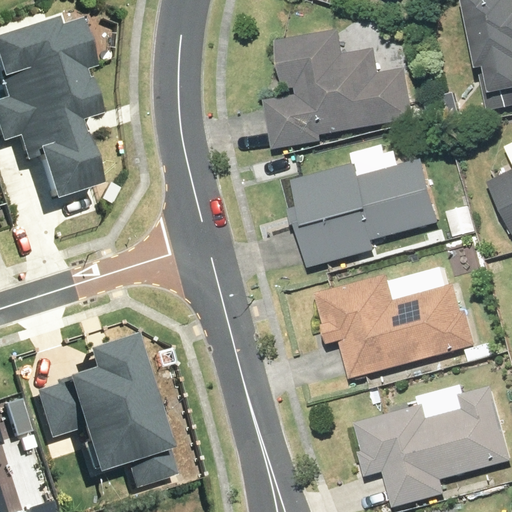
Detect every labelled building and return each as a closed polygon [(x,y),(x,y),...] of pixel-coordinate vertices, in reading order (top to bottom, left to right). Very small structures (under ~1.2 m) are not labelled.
[(511,0),(460,0),(475,70),(478,69),(487,112),(511,106),(511,0)] [(60,15),(0,33),(0,56),(6,75),(9,74),(15,95),(0,99),(0,103),(11,139),(28,134),(36,158),(45,155),(58,197),(106,183),(86,119),(105,113),(93,77),(90,78),(88,68),(99,65),(84,17),(63,23),(60,15)] [(296,96),(263,101),(271,150),(321,142),(320,135),(414,120),(405,69),(378,74),(374,50),(342,55),(338,31),(274,42),(283,91),(294,89),(296,96)] [(511,163),(511,170),(486,183),(511,232),(511,143),(504,148),(511,163)] [(353,165),(290,182),(300,221),(294,223),(307,269),(374,251),(371,241),(438,224),(421,159),(398,166),(394,152),(385,154),(382,145),(350,154),(353,165)] [(0,209),(10,206),(0,174),(0,163),(0,161),(0,209)] [(445,213),(456,243),(477,236),(466,205),(445,213)] [(386,275),(315,294),(323,325),(321,326),(326,346),(338,342),(349,381),(476,346),(466,311),(461,313),(454,285),(394,301),(386,275)] [(88,423),(103,472),(130,463),(137,486),(181,473),(139,333),(91,347),(97,368),(67,377),(69,383),(42,391),(54,433),(88,423)] [(423,405),(354,423),(361,452),(357,453),(364,478),(382,473),(392,509),(445,495),(441,480),(511,462),(491,386),(458,395),(462,410),(426,419),(423,405)]
